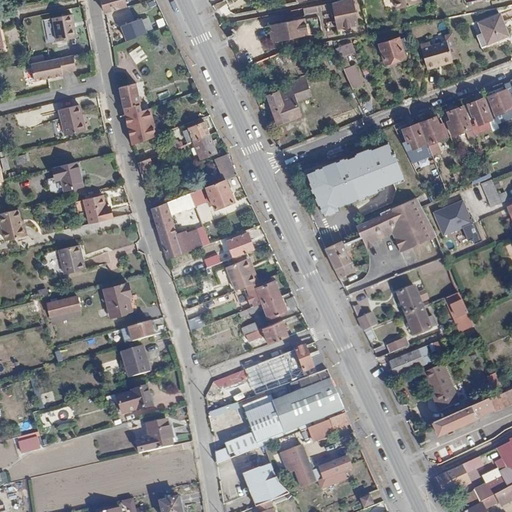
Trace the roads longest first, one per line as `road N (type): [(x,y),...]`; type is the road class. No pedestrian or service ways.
road 1 (residential): [(196,381),(111,82)]
road 2 (residential): [(261,168),(511,71)]
road 3 (primary): [(334,326),(421,511)]
road 4 (primary): [(182,0),(261,168)]
road 5 (primary): [(261,168),(334,326)]
road 6 (residential): [(334,326),(196,381)]
road 7 (residential): [(216,511),(196,381)]
